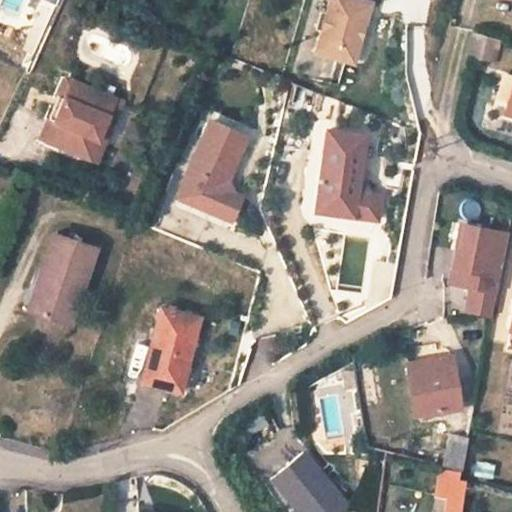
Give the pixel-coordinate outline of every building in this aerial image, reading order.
[(330,0),(316,50),(353,61),(370,2),(362,0),(330,0)] [(501,39),(473,31),(468,50),(495,59),(501,39)] [(47,139),(72,77),(67,75),(41,136),(47,139)] [(47,139),(91,157),(116,95),(72,77),(47,139)] [(211,118),(178,193),(213,208),(210,217),(229,226),(243,194),(231,189),(227,181),(248,134),(211,118)] [(313,206),(326,122),(314,120),(300,204),(311,214),(346,221),(347,213),(313,206)] [(365,130),(326,122),(313,206),(347,213),(376,218),(380,194),(356,189),(365,130)] [(178,193),(175,202),(210,217),(213,208),(178,193)] [(487,313),(502,230),(459,222),(454,247),(450,246),(444,280),(466,284),(461,308),(487,313)] [(54,232),(36,284),(50,289),(41,314),(69,324),(96,247),(54,232)] [(21,307),(41,314),(50,289),(36,284),(31,282),(21,307)] [(160,307),(153,335),(158,336),(151,362),(146,361),(141,380),(180,390),(198,317),(160,307)] [(158,336),(153,335),(146,361),(151,362),(158,336)] [(448,386),(443,359),(438,360),(435,345),(411,348),(414,363),(408,364),(417,415),(461,407),(457,385),(448,386)] [(452,358),(443,359),(448,386),(457,385),(452,358)] [(355,368),(331,369),(332,393),(323,394),(325,430),(359,428),(355,368)] [(249,433),(270,424),(265,412),(244,421),(249,433)] [(451,435),(443,466),(463,470),(469,439),(451,435)] [(295,507),(299,511),(340,511),(348,505),(305,451),(272,477),(295,507)] [(474,475),(494,477),(495,462),(476,460),(474,475)] [(461,511),(466,482),(459,481),(461,473),(439,470),(435,497),(447,499),(445,511),(461,511)]
